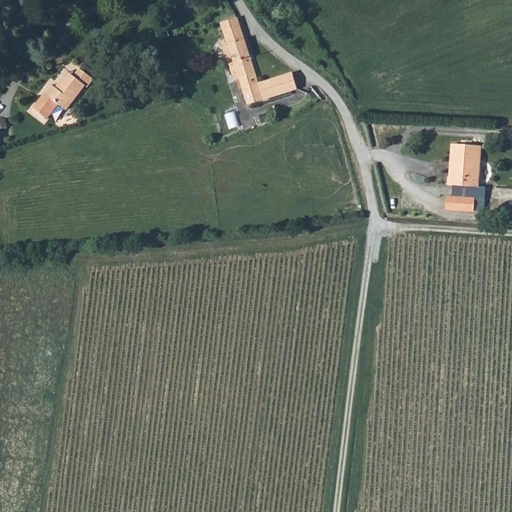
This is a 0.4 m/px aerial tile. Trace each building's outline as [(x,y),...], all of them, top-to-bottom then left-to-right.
[(259,79),(240,23),(223,29),(237,71),(230,74),(233,81),(240,79),(248,102),(299,86),(296,78),(294,71),(259,79)] [(52,87),(37,110),(50,118),(59,105),(67,111),(84,87),(87,89),(93,79),(80,71),(73,81),(69,78),(64,86),(59,84),(56,89),(52,87)] [(0,131),(10,129),(8,119),(0,120),(0,131)] [(456,180),(450,180),(450,189),(481,191),(483,149),(457,148),(456,180)] [(450,200),(449,213),(475,215),(476,203),(450,200)] [(475,215),(484,216),(485,203),(476,203),(475,215)]
